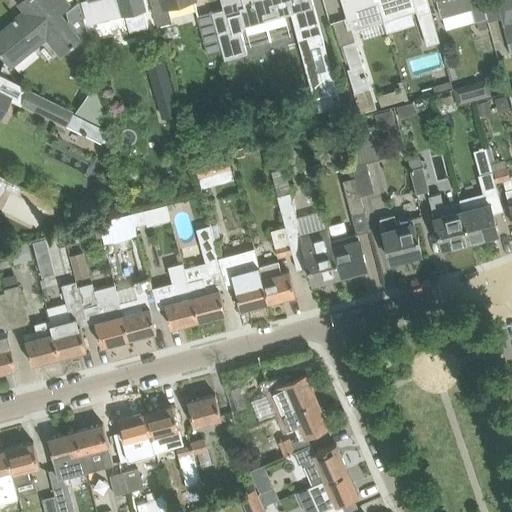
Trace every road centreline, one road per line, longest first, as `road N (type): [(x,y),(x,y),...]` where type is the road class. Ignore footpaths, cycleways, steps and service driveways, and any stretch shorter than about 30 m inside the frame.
road 1 (residential): [(0,410),(334,322)]
road 2 (residential): [(410,511),(334,322)]
road 3 (residential): [(334,322),(492,278)]
